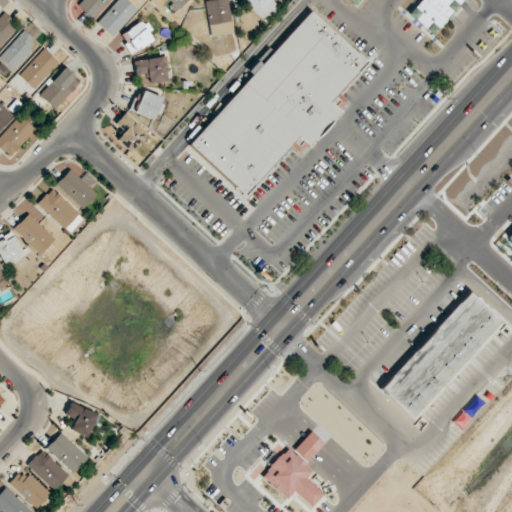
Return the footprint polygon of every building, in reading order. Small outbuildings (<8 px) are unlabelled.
[(81,0),(77,5),(92,19),(109,0),(81,0)] [(112,37),(137,10),(126,0),(117,0),(97,22),(112,37)] [(169,0),(170,0),(167,4),(176,12),(186,0),(169,0)] [(205,0),(211,37),(233,33),(227,0),(205,0)] [(244,0),(266,20),(280,5),(274,0),(244,0)] [(425,30),(427,28),(434,33),(461,0),(420,0),(407,15),(425,30)] [(0,16),(0,46),(19,26),(4,12),(0,16)] [(186,144),(241,194),(287,146),(295,152),(301,145),(305,148),(339,112),(335,109),(344,101),(335,93),(364,62),(308,12),(186,144)] [(120,33),(129,53),(153,41),(144,22),(120,33)] [(0,55),(0,59),(11,70),(37,43),(24,30),(0,55)] [(34,89),(59,62),(43,48),(19,75),(34,89)] [(147,72),(149,83),(168,80),(164,56),(133,61),(135,74),(147,72)] [(54,109),(80,82),(64,68),(39,95),(54,109)] [(153,119),(156,113),(160,115),(165,100),(142,91),(134,113),(153,119)] [(0,129),(13,116),(0,103),(0,129)] [(114,123),(123,132),(116,140),(130,152),(147,134),(124,113),(114,123)] [(0,137),(0,148),(12,157),(34,127),(17,115),(0,137)] [(56,183),(82,209),(96,194),(70,169),(56,183)] [(68,233),(83,218),(51,188),(37,203),(68,233)] [(54,240),(29,213),(13,227),(39,254),(54,240)] [(0,258),(4,265),(23,255),(10,230),(0,235),(0,258)] [(501,321),(469,291),(380,388),(412,418),(501,321)] [(98,416),(70,403),(64,415),(75,420),(70,430),(88,438),(98,416)] [(306,462),(323,443),(310,431),(293,450),(306,462)] [(87,457),(60,432),(46,448),(73,472),(87,457)] [(324,495),(306,477),(312,471),(288,447),(260,475),(285,500),(294,491),(311,508),(324,495)] [(68,475),(41,449),(27,464),(54,490),(68,475)] [(36,508),(50,494),(23,468),(9,483),(36,508)] [(0,511),(1,511),(30,511),(32,510),(3,488),(0,491),(0,511)]
